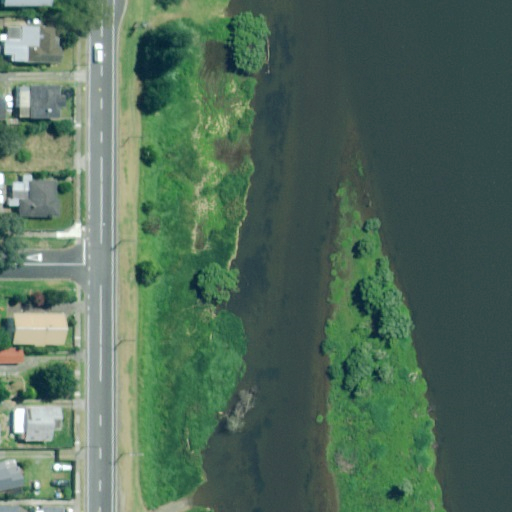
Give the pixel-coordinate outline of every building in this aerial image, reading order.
[(52,29),(16,27),(15,40),(0,39),(0,54),(8,55),(7,62),(51,63),(52,29)] [(53,97),(53,87),(24,86),(24,92),(16,92),(15,107),(24,108),(24,118),(53,119),(53,108),(58,108),(58,97),(53,97)] [(28,176),(19,176),(19,183),(10,183),(9,206),(15,206),(15,217),(51,218),(52,177),(28,176)] [(56,345),(56,315),(9,314),(8,344),(56,345)] [(21,349),(5,348),(4,363),(20,363),(21,349)] [(56,428),(54,406),(11,410),(13,434),(21,433),(22,442),(48,440),(47,429),(56,428)] [(0,489),(14,487),(8,460),(0,461),(0,489)]
